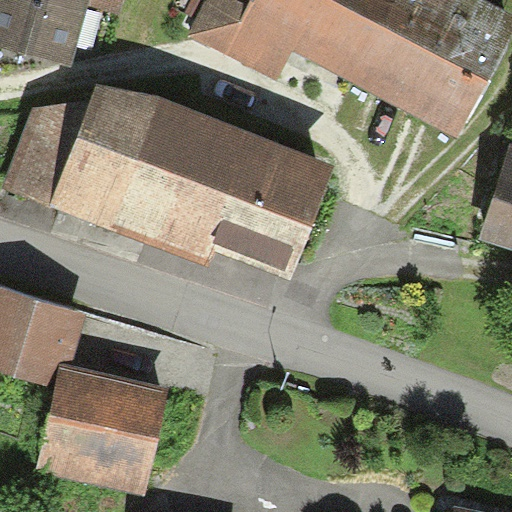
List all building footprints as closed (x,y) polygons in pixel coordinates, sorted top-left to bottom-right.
[(132,0),(0,0),(0,48),(72,69),(91,6),(128,17),(132,0)] [(511,38),(511,19),(477,0),(251,0),(249,5),(238,0),(210,0),(193,33),(277,81),(294,52),(456,139),(511,38)] [(233,264),(289,284),(333,173),(102,84),(92,109),(36,113),(6,195),(205,268),(210,255),(233,264)] [(511,158),(487,237),(511,245),(511,158)] [(81,305),(4,286),(0,303),(0,366),(61,382),(66,363),(81,305)] [(150,492),(176,390),(66,363),(61,382),(40,464),(150,492)]
